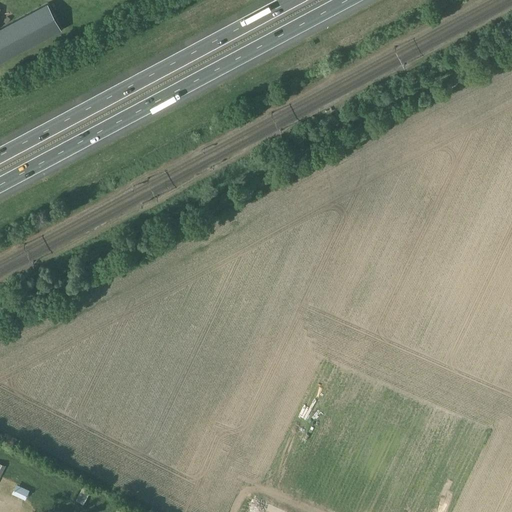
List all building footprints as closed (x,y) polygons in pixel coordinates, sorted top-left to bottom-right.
[(0,62),(64,28),(49,0),(47,0),(0,25),(0,62)] [(28,490),(15,484),(12,494),(25,499),(28,490)] [(91,489),(83,485),(75,500),(83,504),(91,489)] [(245,511),(246,511),(249,511),(251,508),(262,511),(264,503),(248,499),(245,511)] [(121,501),(115,511),(127,511),(130,506),(121,501)]
